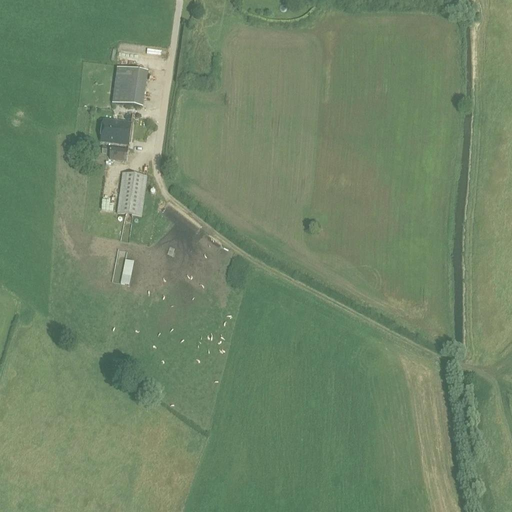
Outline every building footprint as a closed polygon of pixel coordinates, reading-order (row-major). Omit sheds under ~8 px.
[(113,104),(143,108),(148,72),(118,68),(113,104)] [(154,89),(157,98),(163,96),(160,87),(154,89)] [(129,146),(132,124),(104,120),(101,142),(129,146)] [(128,150),(111,148),(110,155),(110,159),(126,161),(128,150)] [(147,177),(122,174),(117,214),(141,218),(147,177)] [(112,179),(109,190),(119,192),(121,182),(112,179)] [(178,260),(181,252),(175,250),(172,258),(178,260)] [(132,289),(138,263),(130,261),(125,287),(132,289)]
